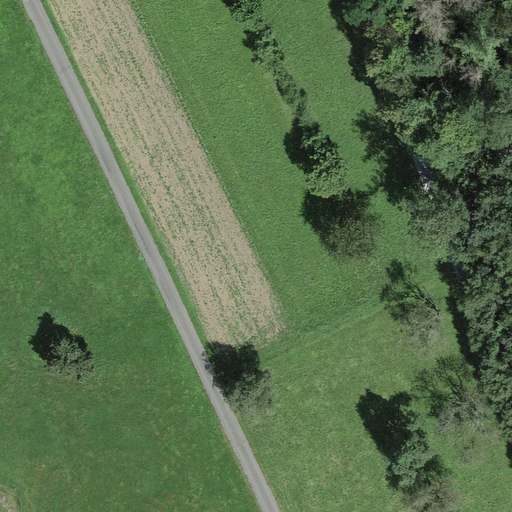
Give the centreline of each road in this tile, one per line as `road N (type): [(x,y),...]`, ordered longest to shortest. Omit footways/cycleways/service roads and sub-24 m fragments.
road 1 (residential): [(273,511),(31,0)]
road 2 (track): [(353,0),(511,405)]
